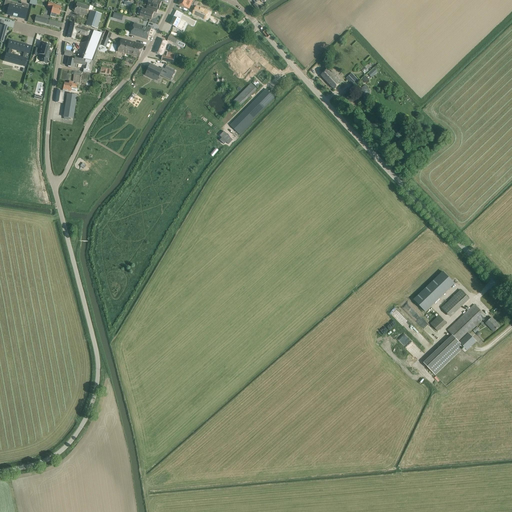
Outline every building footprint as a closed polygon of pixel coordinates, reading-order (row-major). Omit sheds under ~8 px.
[(145,0),(146,1),(148,2),(147,6),(158,9),(159,9),(161,0),(145,0)] [(179,0),(178,4),(189,9),(192,0),(179,0)] [(7,14),(18,17),(24,19),(25,19),(28,5),(23,3),(22,3),(21,5),(20,4),(11,2),(7,14)] [(52,8),(51,12),(50,16),(55,17),(56,14),(59,14),(61,7),(56,6),(57,5),(48,3),(47,7),(52,8)] [(97,29),(101,14),(88,10),(89,7),(77,3),(74,12),(86,16),(87,14),(89,14),(85,25),(97,29)] [(157,13),(158,9),(147,6),(146,9),(142,8),(140,16),(151,20),(154,12),(157,13)] [(196,6),(193,14),(205,19),(208,12),(196,6)] [(173,20),(171,24),(175,26),(175,27),(181,30),(183,26),(184,23),(185,21),(193,25),(195,21),(183,15),(183,14),(177,11),(172,20),(173,20)] [(79,34),(89,37),(92,30),(81,26),(71,23),(67,37),(77,40),(79,34)] [(151,28),(146,27),(134,23),(132,30),(130,30),(129,31),(125,30),(124,35),(128,36),(129,33),(131,34),(148,40),(151,28)] [(89,37),(81,59),(93,61),(103,34),(92,30),(89,37)] [(105,31),(104,34),(99,45),(106,47),(111,33),(109,32),(110,32),(105,31)] [(168,41),(164,40),(159,38),(154,52),(162,56),(168,41)] [(132,50),(134,42),(133,42),(132,43),(130,42),(130,41),(121,39),(118,51),(131,55),(133,50),(132,50)] [(6,53),(4,61),(8,62),(9,62),(20,65),(25,67),(27,58),(25,58),(27,53),(28,54),(31,45),(26,44),(26,45),(14,42),(14,41),(9,40),(7,48),(9,49),(8,53),(6,53)] [(144,45),(134,42),(132,50),(133,50),(131,55),(139,57),(144,45)] [(47,60),(50,51),(49,50),(51,45),(43,43),(41,49),(40,49),(39,54),(42,55),(41,58),(47,60)] [(233,55),(236,57),(243,50),(240,47),(233,55)] [(240,61),(237,57),(234,61),(238,65),(237,66),(245,73),(255,63),(246,55),(240,61)] [(91,71),(93,61),(81,59),(74,58),(74,59),(69,58),(67,66),(76,68),(77,64),(84,65),(83,69),(91,71)] [(151,64),(146,73),(152,76),(155,77),(157,72),(171,79),(174,73),(165,69),(163,68),(162,70),(161,69),(151,64)] [(342,82),(332,71),(331,73),(327,69),(324,72),(321,75),(334,89),(338,86),(342,82)] [(374,69),(368,74),(371,77),(377,72),(374,69)] [(350,82),(355,77),(352,73),(346,78),(350,82)] [(64,83),(63,89),(65,90),(65,89),(71,91),(76,92),(77,91),(77,89),(76,88),(77,84),(72,83),(73,82),(69,81),(69,83),(69,84),(64,83)] [(234,101),(239,107),(257,89),(251,83),(234,101)] [(363,96),(366,96),(369,94),(369,91),(367,89),(368,88),(366,86),(364,86),(361,88),(362,89),(361,90),(361,94),(363,96)] [(65,90),(63,89),(62,91),(57,90),(55,102),(61,103),(64,103),(65,96),(64,96),(65,90)] [(230,125),(238,134),(274,98),(266,89),(230,125)] [(63,117),(73,118),(77,95),(67,94),(63,117)] [(231,141),(236,136),(228,127),(222,132),(231,141)] [(411,299),(423,312),(453,284),(441,271),(411,299)] [(442,309),(450,317),(468,298),(460,290),(442,309)] [(453,335),(459,341),(466,335),(468,333),(483,319),(486,323),(494,331),(496,329),(500,326),(492,317),(489,320),(485,317),(486,316),(474,305),(471,308),(448,330),(453,335)] [(446,323),(439,315),(430,323),(438,331),(446,323)] [(409,323),(405,326),(423,345),(426,342),(409,323)] [(434,331),(427,325),(425,327),(426,328),(424,330),(430,336),(434,331)] [(459,341),(459,342),(464,347),(467,350),(476,341),(468,333),(466,335),(459,341)] [(431,355),(423,362),(424,362),(435,375),(453,358),(464,347),(459,342),(452,335),(448,339),(446,341),(438,349),(435,351),(431,355)] [(411,352),(417,358),(423,352),(415,344),(413,346),(415,348),(411,352)]
